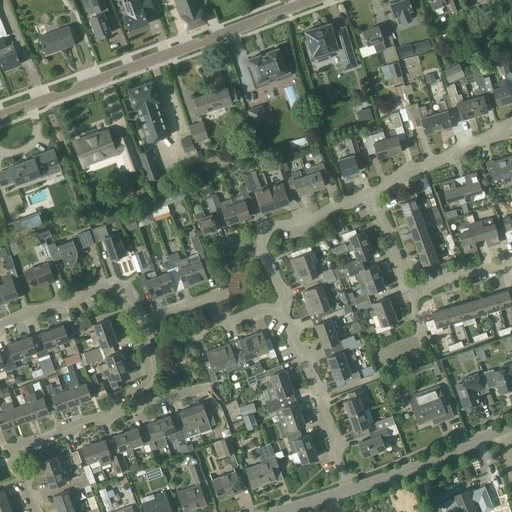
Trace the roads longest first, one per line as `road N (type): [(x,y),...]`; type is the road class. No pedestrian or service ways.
road 1 (tertiary): [(0,115),(310,0)]
road 2 (residential): [(348,490),(280,310)]
road 3 (unclassified): [(348,490),(511,425)]
road 4 (residential): [(33,511),(14,447),(112,415)]
road 5 (residential): [(144,321),(122,287),(108,284),(0,323)]
road 6 (residential): [(367,195),(408,168),(511,126)]
road 7 (residential): [(259,244),(274,225),(308,222),(367,195)]
